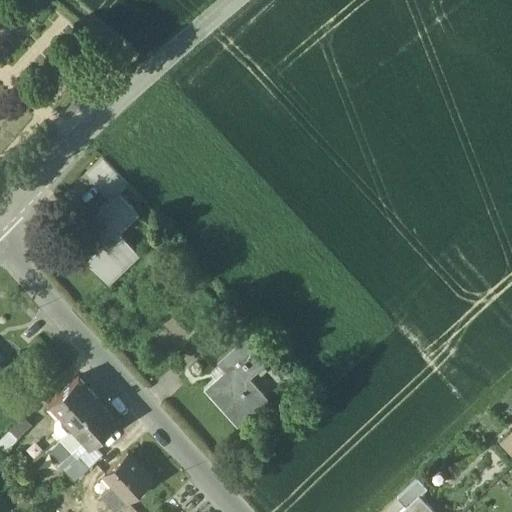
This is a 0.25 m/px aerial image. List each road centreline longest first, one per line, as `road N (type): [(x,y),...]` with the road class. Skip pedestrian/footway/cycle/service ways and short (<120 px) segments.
road 1 (residential): [(240,511),(0,254)]
road 2 (residential): [(0,219),(231,0)]
